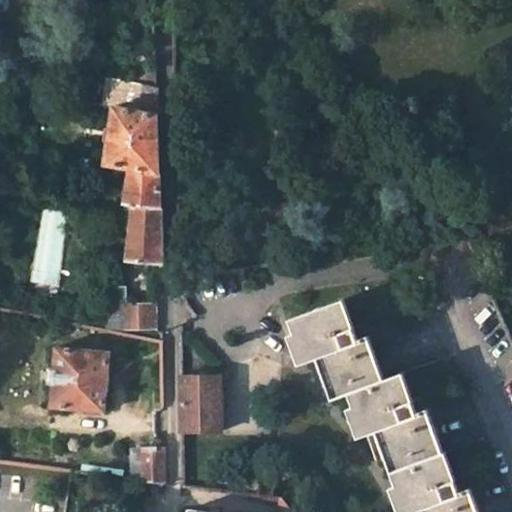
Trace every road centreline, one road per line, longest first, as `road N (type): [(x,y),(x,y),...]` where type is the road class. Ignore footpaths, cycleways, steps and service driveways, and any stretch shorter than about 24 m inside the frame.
road 1 (residential): [(174,469),(165,0)]
road 2 (unknown): [(172,320),(350,280),(436,278),(511,230)]
road 3 (residential): [(436,278),(511,462)]
